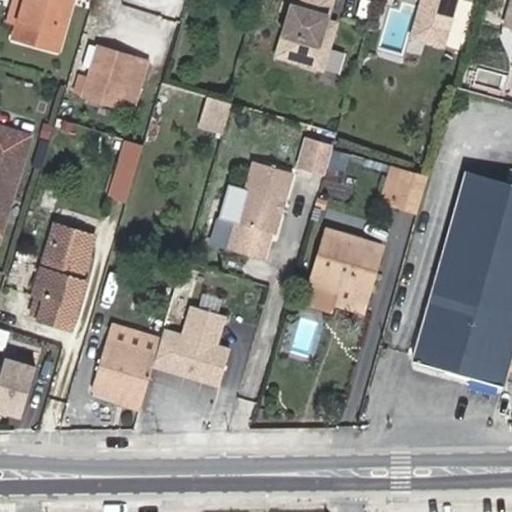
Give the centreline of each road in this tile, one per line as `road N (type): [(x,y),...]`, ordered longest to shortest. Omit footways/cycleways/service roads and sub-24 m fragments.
road 1 (secondary): [(369,474),(0,477)]
road 2 (unknown): [(401,473),(410,376),(466,127)]
road 3 (secondary): [(511,467),(369,474)]
